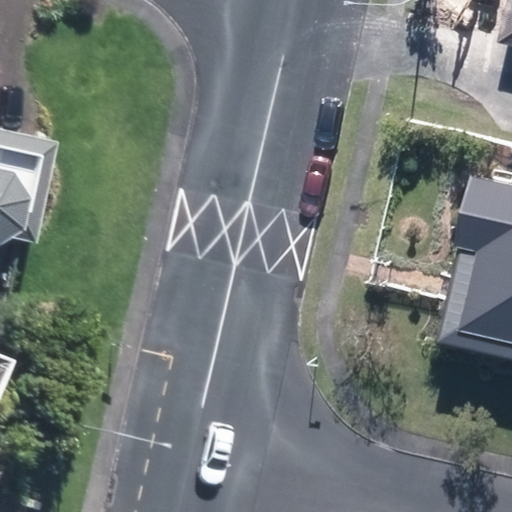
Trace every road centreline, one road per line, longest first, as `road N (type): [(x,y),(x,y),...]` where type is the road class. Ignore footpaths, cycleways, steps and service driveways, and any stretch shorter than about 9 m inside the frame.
road 1 (tertiary): [(298,0),(194,451)]
road 2 (residential): [(194,451),(491,511)]
